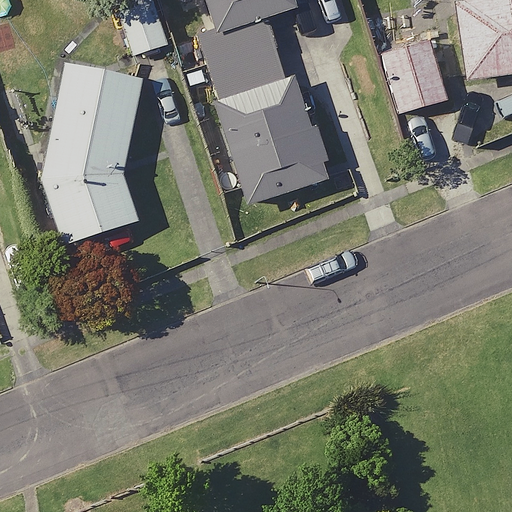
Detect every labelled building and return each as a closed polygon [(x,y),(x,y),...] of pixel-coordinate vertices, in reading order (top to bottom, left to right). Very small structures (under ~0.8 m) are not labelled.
[(322,128),(316,130),(300,81),(293,84),(272,22),(303,11),(298,0),(209,0),(217,22),(222,38),(208,43),(228,103),(220,106),(254,209),(334,182),(328,166),(334,164),(322,128)] [(511,73),(511,0),(447,0),(458,80),(511,73)] [(172,51),(155,5),(120,18),(137,64),(172,51)] [(388,113),(432,103),(429,87),(414,18),(391,23),(369,27),(388,113)] [(150,87),(71,73),(53,182),(72,252),(146,231),(133,186),(150,87)]
